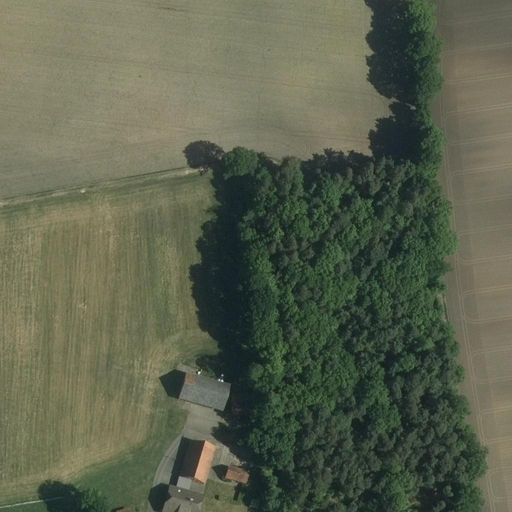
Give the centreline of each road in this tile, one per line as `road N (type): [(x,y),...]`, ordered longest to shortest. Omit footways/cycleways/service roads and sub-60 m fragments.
road 1 (track): [(381,511),(270,170),(247,164),(0,202)]
road 2 (track): [(146,0),(175,174)]
